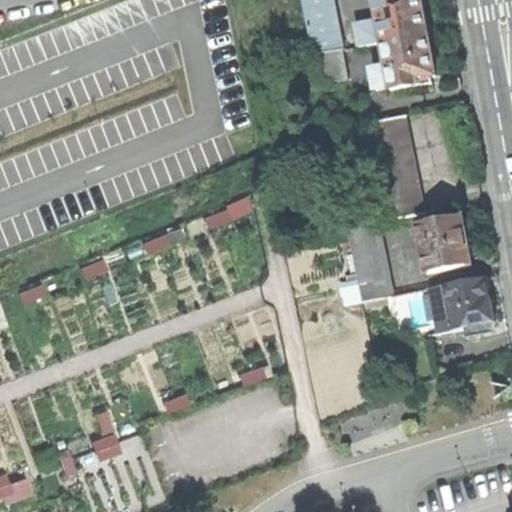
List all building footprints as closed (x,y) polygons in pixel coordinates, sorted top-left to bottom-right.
[(305,0),(318,59),(346,53),(335,0),(305,0)] [(387,47),(431,39),(428,18),(424,0),(378,0),(384,27),(387,47)] [(365,51),(387,47),(384,27),(362,31),(365,51)] [(435,58),(431,39),(387,47),(392,71),(395,92),(396,95),(435,88),(434,78),(438,77),(435,58)] [(324,89),(352,83),(346,53),(318,59),(324,89)] [(380,94),(395,92),(392,71),(376,74),(380,94)] [(376,127),(394,225),(431,218),(412,120),(376,127)] [(421,230),(430,279),(475,270),(470,245),(465,221),(421,230)] [(351,233),(365,307),(395,302),(381,228),(351,233)] [(499,327),(495,303),(491,282),(449,291),(457,335),(469,333),(482,330),(499,327)] [(457,335),(449,291),(432,294),(439,330),(441,338),(457,335)] [(439,330),(432,294),(408,299),(415,334),(439,330)] [(482,330),(469,333),(470,342),(484,340),(482,330)] [(93,440),(97,457),(118,452),(115,435),(93,440)]
